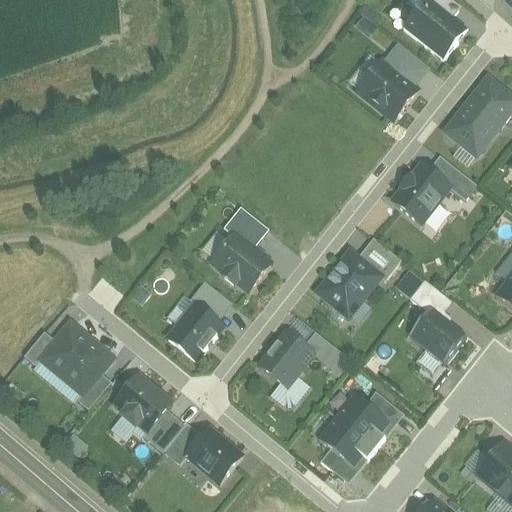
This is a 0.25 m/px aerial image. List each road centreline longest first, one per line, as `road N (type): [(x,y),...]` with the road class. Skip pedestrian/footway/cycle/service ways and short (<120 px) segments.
road 1 (residential): [(503,37),(210,398)]
road 2 (residential): [(210,398),(347,511)]
road 3 (residential): [(481,389),(379,511)]
road 4 (residential): [(89,302),(210,398)]
